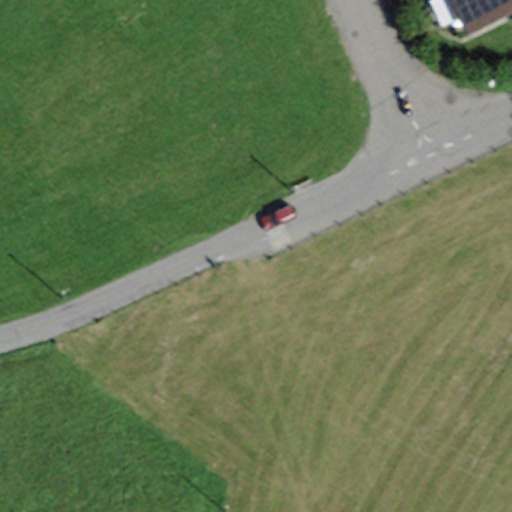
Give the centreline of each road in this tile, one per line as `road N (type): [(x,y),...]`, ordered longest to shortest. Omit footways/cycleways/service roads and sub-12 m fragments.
road 1 (residential): [(429,156),(58,320),(0,338)]
road 2 (residential): [(360,0),(429,156)]
